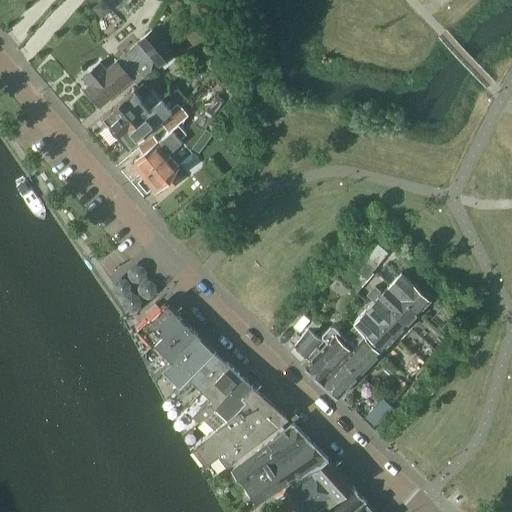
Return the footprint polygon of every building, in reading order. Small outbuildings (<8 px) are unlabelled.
[(112,8),(103,0),(101,0),(94,8),(104,17),(112,8)] [(155,28),(139,41),(160,66),(176,53),(155,28)] [(88,72),(94,79),(85,88),(101,107),(124,86),(123,86),(132,78),(137,84),(152,71),(152,60),(137,43),(117,60),(106,69),(100,62),(88,72)] [(110,123),(107,126),(116,137),(119,134),(120,135),(121,135),(121,136),(163,99),(163,100),(163,99),(163,98),(162,99),(155,90),(150,90),(144,82),(137,88),(136,87),(104,115),(109,122),(110,123)] [(167,116),(171,120),(183,109),(179,104),(173,109),(163,99),(163,100),(163,99),(121,136),(130,146),(147,131),(148,133),(151,131),(150,129),(161,120),(162,121),(167,116)] [(135,161),(144,172),(183,140),(187,132),(180,124),(182,122),(178,116),(185,110),(183,109),(171,120),(164,126),(170,132),(159,141),(154,136),(140,148),(143,152),(141,155),(138,159),(135,161)] [(204,110),(195,121),(206,128),(213,116),(204,110)] [(191,125),(187,132),(183,140),(144,172),(146,174),(138,181),(148,191),(155,185),(157,188),(164,183),(169,189),(182,179),(176,170),(178,166),(182,162),(182,163),(188,163),(193,159),(193,152),(191,150),(206,128),(195,121),(191,125)] [(380,244),(374,251),(384,259),(390,252),(380,244)] [(363,252),(379,265),(384,259),(374,251),(369,256),(363,252)] [(358,258),(357,259),(374,272),(379,265),(363,252),(358,258)] [(353,266),(352,267),(368,279),(374,272),(357,259),(353,266)] [(352,267),(348,273),(364,285),(368,279),(352,267)] [(403,271),(391,284),(420,312),(432,299),(403,271)] [(364,285),(348,273),(343,279),(358,292),(364,285)] [(376,287),(373,290),(409,324),(420,312),(391,284),(383,292),(376,287)] [(376,299),(368,308),(397,336),(409,324),(373,290),(370,293),(376,299)] [(138,329),(138,330),(161,354),(151,362),(154,368),(155,369),(161,364),(164,368),(163,368),(164,369),(184,351),(187,353),(202,338),(168,305),(165,305),(161,308),(156,303),(146,311),(151,317),(138,329)] [(397,336),(368,308),(356,320),(385,349),(397,336)] [(323,380),(344,357),(366,335),(355,325),(345,335),(340,330),(339,330),(334,325),(332,325),(324,333),(324,335),(329,340),(326,343),(324,341),(325,340),(309,326),(296,345),(309,356),(310,355),(313,357),(307,363),(306,364),(307,365),(318,376),(319,377),(320,376),(323,379),(322,380),(323,380)] [(382,351),(366,335),(344,357),(361,373),(382,351)] [(184,351),(164,369),(164,370),(181,384),(182,385),(215,351),(202,338),(187,353),(184,351)] [(181,384),(175,391),(182,398),(198,381),(206,389),(228,363),(215,351),(182,385),(181,384)] [(344,357),(323,380),(338,395),(340,396),(341,395),(361,373),(344,357)] [(211,398),(194,416),(201,421),(205,418),(211,413),(244,377),(228,363),(206,389),(216,398),(213,400),(211,398)] [(154,368),(149,370),(155,380),(164,370),(164,369),(163,368),(164,368),(161,364),(155,369),(154,368)] [(211,413),(205,418),(215,428),(217,427),(248,400),(244,395),(253,385),(244,377),(211,413)] [(215,428),(194,446),(215,473),(263,436),(288,416),(282,411),(282,412),(275,406),(276,405),(253,384),(253,385),(244,395),(248,400),(217,427),(215,428)] [(378,404),(388,413),(393,407),(392,405),(384,398),(378,404)] [(260,503),(287,485),(330,458),(314,442),(311,440),(312,439),(295,422),(234,469),(260,503)] [(309,511),(327,500),(330,504),(333,502),(354,486),(330,458),(287,485),(294,497),(289,500),(294,508),(300,504),(304,511),(309,511)] [(353,511),(367,500),(354,486),(333,502),(330,504),(316,511),(353,511)] [(377,511),(367,500),(353,511),(377,511)]
